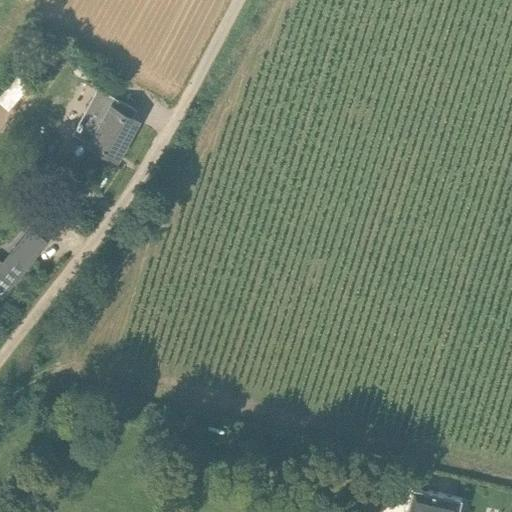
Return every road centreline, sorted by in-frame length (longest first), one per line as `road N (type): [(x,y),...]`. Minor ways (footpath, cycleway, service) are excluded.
road 1 (unclassified): [(0,357),(162,142),(239,0)]
road 2 (track): [(364,511),(342,481),(307,465),(133,433),(29,465),(0,486)]
